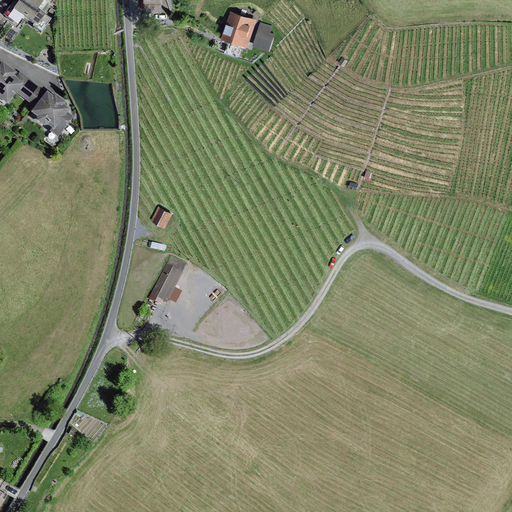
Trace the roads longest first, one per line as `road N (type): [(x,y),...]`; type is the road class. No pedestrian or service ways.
road 1 (track): [(511,313),(464,298),(369,246),(346,255),(299,325),(244,357),(150,335),(109,338)]
road 2 (residential): [(54,438),(109,338),(134,239),(126,0)]
